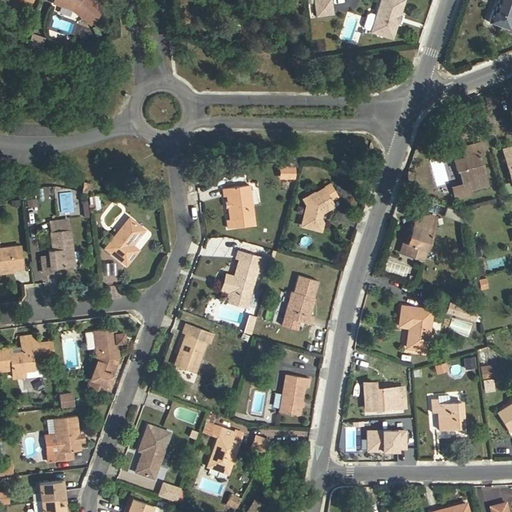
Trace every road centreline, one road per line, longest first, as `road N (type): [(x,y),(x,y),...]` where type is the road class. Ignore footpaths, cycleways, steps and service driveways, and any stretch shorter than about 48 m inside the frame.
road 1 (residential): [(319,472),(357,276),(408,126)]
road 2 (residential): [(417,100),(191,100)]
road 3 (residential): [(98,511),(97,493),(162,299)]
road 4 (residential): [(186,128),(408,126)]
road 5 (residential): [(319,472),(511,472)]
road 6 (residential): [(162,299),(187,234),(174,136)]
road 7 (residential): [(4,319),(162,299)]
road 8 (unclassified): [(139,119),(97,142),(0,142)]
